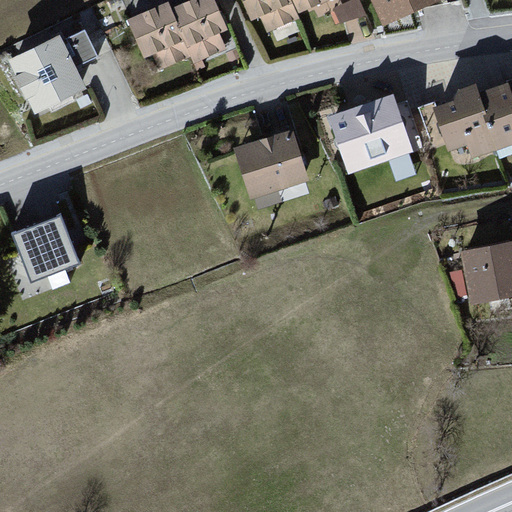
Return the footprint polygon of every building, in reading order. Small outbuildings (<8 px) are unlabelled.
[(196,56),(173,5),(170,0),(163,0),(127,17),(145,56),(156,51),(165,70),(196,56)] [(183,0),(173,5),(196,56),(199,62),(231,47),(209,0),(183,0)] [(299,12),(293,0),(243,0),(252,17),(261,13),(270,32),(301,17),(299,12)] [(293,0),(299,12),(324,0),(293,0)] [(363,0),(362,0),(339,8),(344,21),(368,14),(363,0)] [(430,0),(376,0),(386,20),(430,0)] [(90,86),(60,30),(5,59),(35,115),(90,86)] [(511,81),(510,82),(507,75),(477,88),(472,77),(451,86),(455,97),(430,108),(449,152),(471,142),(480,161),(511,146),(511,81)] [(417,148),(396,91),(329,115),(351,173),(417,148)] [(288,124),(233,144),(252,197),(307,177),(288,124)] [(80,257),(61,212),(13,232),(32,277),(80,257)] [(511,237),(459,249),(472,306),(511,297),(511,237)]
